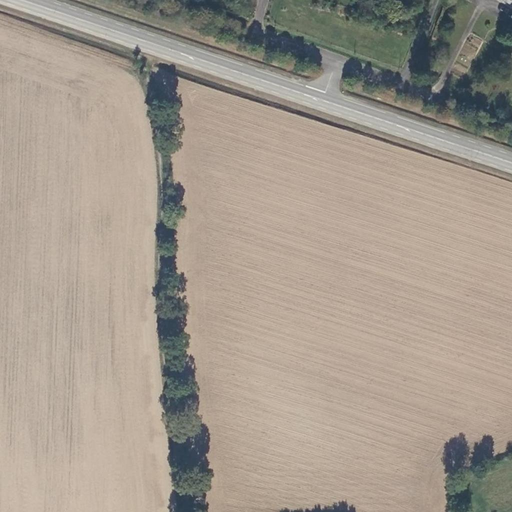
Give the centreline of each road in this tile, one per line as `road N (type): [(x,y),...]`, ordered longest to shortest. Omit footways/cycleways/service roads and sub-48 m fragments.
road 1 (primary): [(321,100),(21,0)]
road 2 (primary): [(511,163),(321,100)]
